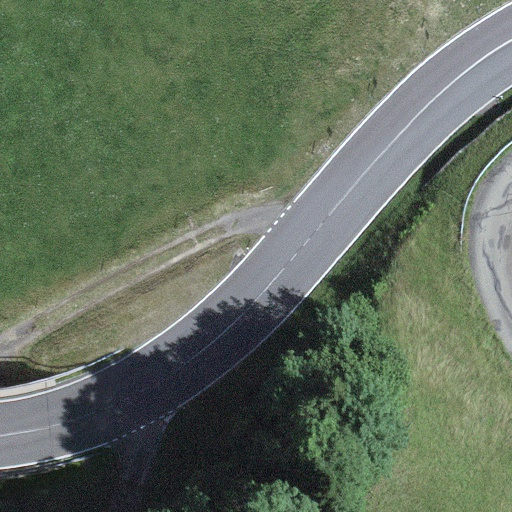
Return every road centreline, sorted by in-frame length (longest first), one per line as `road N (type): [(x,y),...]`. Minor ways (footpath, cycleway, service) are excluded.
road 1 (secondary): [(0,435),(111,406),(185,364),(280,274),(432,98),(511,40)]
road 2 (track): [(321,223),(241,220),(169,252),(10,350),(2,368),(12,511)]
road 3 (track): [(511,179),(490,217),(484,260),(495,310),(511,338)]
road 4 (track): [(134,511),(147,442),(145,390)]
